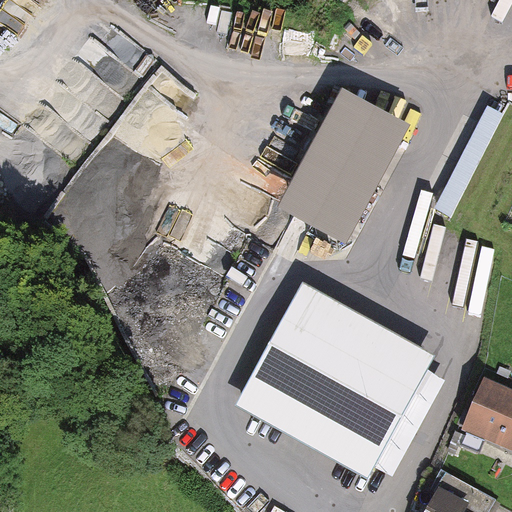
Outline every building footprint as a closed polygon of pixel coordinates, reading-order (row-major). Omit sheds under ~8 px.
[(411,145),(340,105),(274,221),(345,261),(411,145)] [(436,213),(452,222),(507,118),(491,109),(436,213)] [(426,359),(303,292),(244,401),(367,467),(426,359)] [(511,394),(486,383),(468,426),(511,443),(511,394)] [(439,511),(457,511),(462,503),(439,491),(432,504),(441,509),(439,511)]
